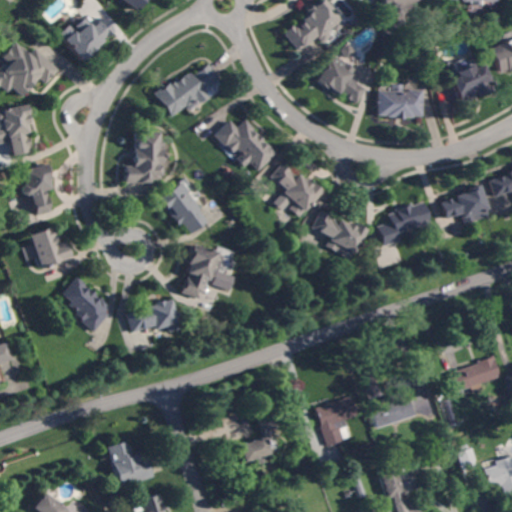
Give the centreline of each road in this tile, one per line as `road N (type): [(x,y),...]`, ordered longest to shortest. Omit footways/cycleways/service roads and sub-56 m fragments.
road 1 (residential): [(0,438),(204,377),(511,268)]
road 2 (residential): [(225,0),(281,102),(358,151),(442,154),(511,125)]
road 3 (residential): [(230,0),(144,49),(98,116),(89,200),(107,235),(132,250)]
road 4 (residential): [(167,388),(205,511)]
